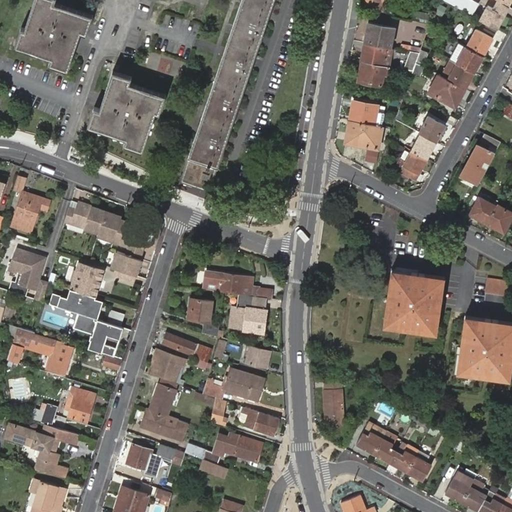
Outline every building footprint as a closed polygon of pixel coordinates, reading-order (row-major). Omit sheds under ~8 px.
[(87,34),(92,19),(94,16),(55,2),(55,0),(33,0),(24,28),(21,27),(15,43),(38,51),(39,48),(45,50),(45,53),(52,55),(50,59),(49,64),(59,67),(68,71),(81,32),(87,34)] [(247,0),(244,11),(267,20),(272,7),(252,0),(247,0)] [(473,0),(444,0),(461,9),(462,8),(473,14),(479,3),(473,0)] [(488,6),(481,21),(498,30),(506,15),(510,8),(499,1),(495,10),(488,6)] [(228,57),(222,74),(246,82),(252,66),(244,64),(255,33),(262,35),(267,20),(244,11),(238,27),(243,28),(241,37),(239,37),(234,51),(236,51),(233,60),(228,57)] [(379,24),(381,16),(370,14),(368,22),(379,24)] [(386,46),(391,47),(395,28),(367,22),(364,42),(386,46)] [(238,27),(228,57),(233,60),(236,51),(234,51),(239,37),(241,37),(243,28),(238,27)] [(476,29),(466,47),(483,56),(493,38),(476,29)] [(244,64),(252,66),(262,35),(255,33),(244,64)] [(386,46),(364,42),(361,60),(382,65),(386,46)] [(466,47),(459,43),(450,59),(451,59),(474,72),(483,56),(466,47)] [(420,52),(411,50),(405,69),(413,70),(416,62),(420,52)] [(451,59),(442,76),(465,89),(474,72),(451,59)] [(382,65),(361,60),(357,81),(381,85),(384,73),(387,73),(388,66),(382,65)] [(112,70),(98,109),(93,107),(87,122),(86,126),(124,139),(123,144),(139,150),(143,151),(156,113),(159,114),(164,98),(165,94),(129,82),(131,76),(120,73),(112,70)] [(218,87),(242,95),(246,82),(222,74),(218,87)] [(442,76),(439,74),(429,92),(455,106),(465,89),(442,76)] [(209,192),(226,143),(218,140),(229,108),(237,111),(242,95),(218,87),(212,103),(218,105),(215,113),(213,113),(208,127),(210,128),(207,137),(202,135),(198,133),(190,156),(188,155),(179,181),(209,192)] [(352,120),(373,124),(377,104),(353,100),(351,109),(354,109),(352,120)] [(511,121),(511,105),(507,102),(500,113),(511,121)] [(212,103),(202,135),(207,137),(210,128),(208,127),(213,113),(215,113),(218,105),(212,103)] [(218,140),(226,143),(237,111),(229,108),(218,140)] [(428,116),(419,132),(421,133),(436,141),(445,125),(428,116)] [(352,120),(349,119),(345,142),(377,148),(381,126),(373,124),(352,120)] [(421,133),(412,150),(426,159),(436,141),(421,133)] [(500,143),(499,143),(484,134),(480,141),(496,150),(500,143)] [(477,184),(494,154),(490,151),(489,152),(476,145),(460,174),(477,184)] [(426,159),(412,150),(400,171),(414,180),(426,159)] [(24,177),(18,175),(13,187),(20,190),(24,177)] [(45,210),(48,201),(23,191),(11,224),(30,231),(38,208),(45,210)] [(469,214),(485,223),(495,205),(478,196),(469,214)] [(119,215),(75,201),(73,209),(68,222),(96,231),(95,234),(126,245),(124,253),(117,251),(112,267),(118,269),(135,275),(136,275),(141,259),(136,257),(146,230),(135,226),(136,224),(118,218),(119,215)] [(495,205),(485,223),(503,232),(511,213),(511,212),(495,203),(495,205)] [(35,299),(39,300),(45,282),(38,279),(45,257),(15,248),(10,264),(19,267),(18,272),(21,273),(18,283),(35,288),(32,298),(35,299)] [(96,297),(105,270),(79,261),(71,289),(72,289),(94,296),(96,297)] [(132,282),(135,275),(118,269),(115,276),(132,282)] [(248,287),(250,275),(206,270),(204,288),(218,291),(218,289),(227,290),(227,292),(240,293),(241,286),(248,287)] [(423,287),(424,279),(425,274),(410,273),(409,277),(408,285),(423,287)] [(418,319),(417,327),(433,329),(439,281),(424,279),(423,287),(408,285),(409,277),(395,275),(388,323),(402,325),(411,326),(412,319),(418,319)] [(485,292),(505,294),(505,297),(511,298),(511,296),(511,284),(507,284),(507,281),(487,279),(485,292)] [(266,297),(272,298),(273,289),(259,287),(257,296),(266,297)] [(96,318),(102,301),(94,299),(94,296),(72,289),(69,299),(61,297),(58,306),(61,307),(81,314),(96,318)] [(266,297),(257,296),(243,294),(241,306),(236,306),(235,316),(240,317),(238,329),(263,333),(266,310),(265,310),(266,297)] [(216,335),(218,321),(209,319),(213,300),(192,296),(187,316),(204,320),(201,331),(216,335)] [(240,317),(235,316),(236,306),(231,305),(228,327),(238,329),(240,317)] [(119,325),(123,313),(112,310),(108,322),(119,325)] [(96,318),(81,314),(78,325),(96,331),(91,349),(113,356),(116,348),(104,344),(107,335),(120,339),(123,327),(96,318)] [(484,317),(483,322),(482,330),(497,332),(498,324),(499,319),(484,317)] [(417,331),(417,327),(418,319),(412,319),(411,326),(402,325),(402,329),(417,331)] [(482,330),(483,322),(468,320),(461,369),(476,370),(485,371),(485,365),(492,366),(491,372),(506,374),(511,334),(511,326),(498,324),(497,332),(482,330)] [(18,326),(14,340),(32,346),(34,340),(54,346),(47,368),(65,374),(73,348),(65,345),(66,343),(36,334),(37,332),(18,326)] [(162,342),(191,353),(195,344),(165,333),(162,342)] [(222,359),(224,354),(227,341),(219,339),(214,356),(222,359)] [(203,368),(211,347),(199,343),(191,364),(203,368)] [(12,344),(8,359),(11,359),(18,361),(23,348),(12,344)] [(266,368),(270,351),(250,346),(245,362),(266,368)] [(150,368),(148,373),(162,377),(179,383),(182,384),(184,380),(177,378),(180,366),(183,367),(186,359),(156,349),(154,357),(155,357),(158,358),(154,370),(151,368),(150,368)] [(103,365),(118,369),(121,361),(105,357),(103,365)] [(322,367),(329,371),(333,362),(326,359),(322,367)] [(485,371),(476,370),(476,375),(490,377),(491,372),(492,366),(485,365),(485,371)] [(257,390),(261,377),(232,367),(225,388),(258,400),(261,391),(257,390)] [(216,396),(218,397),(222,385),(213,383),(214,378),(208,376),(204,392),(216,396)] [(179,383),(162,377),(159,384),(177,390),(179,383)] [(322,389),(324,419),(332,418),(332,428),(345,427),(345,417),(342,418),(341,379),(323,380),(324,389),(322,389)] [(150,410),(168,416),(177,390),(159,384),(150,410)] [(69,415),(87,421),(95,394),(71,387),(65,408),(70,409),(69,415)] [(215,397),(216,396),(204,392),(200,391),(198,397),(214,403),(215,397)] [(211,419),(225,424),(227,418),(222,416),(225,400),(215,397),(214,403),(211,419)] [(43,404),(41,411),(44,412),(42,421),(52,424),(57,407),(47,404),(47,405),(43,404)] [(249,415),(245,426),(274,435),(278,419),(244,407),(242,412),(249,415)] [(182,441),(188,423),(168,416),(150,410),(147,409),(141,427),(182,441)] [(238,423),(245,426),(249,415),(242,412),(238,423)] [(373,453),(382,438),(385,432),(368,422),(355,444),(356,444),(373,453)] [(55,465),(59,452),(54,450),(56,443),(51,441),(52,436),(58,438),(57,439),(76,445),(79,434),(45,423),(42,433),(9,423),(5,436),(43,448),(36,470),(65,478),(68,469),(55,465)] [(225,451),(256,461),(263,441),(241,434),(240,435),(230,432),(229,436),(219,434),(214,453),(205,450),(204,459),(218,464),(221,455),(223,455),(225,451)] [(398,447),(382,438),(373,453),(390,463),(398,447)] [(200,458),(203,448),(189,443),(186,453),(200,458)] [(126,464),(144,470),(143,473),(155,477),(159,464),(148,461),(151,451),(132,445),(126,464)] [(172,462),(181,465),(184,452),(176,449),(175,450),(161,445),(158,454),(172,459),(172,462)] [(415,456),(398,447),(390,463),(406,472),(415,456)] [(425,462),(415,456),(406,472),(422,481),(429,469),(423,466),(425,462)] [(225,477),(228,467),(218,464),(204,459),(201,469),(225,477)] [(461,502),(470,485),(474,479),(456,470),(444,493),(461,502)] [(35,480),(33,485),(65,495),(66,491),(66,490),(35,480)] [(144,511),(150,494),(122,484),(114,509),(121,511),(144,511)] [(33,485),(31,492),(37,494),(31,511),(59,511),(63,499),(65,495),(33,485)] [(477,511),(490,489),(483,486),(480,491),(470,485),(461,502),(477,511)] [(172,494),(157,488),(154,497),(164,500),(170,502),(172,494)] [(479,511),(498,511),(506,499),(490,489),(477,511),(479,511)] [(339,503),(343,511),(374,511),(372,506),(366,509),(360,494),(339,503)] [(506,499),(498,511),(511,511),(511,498),(507,496),(506,499)] [(242,511),(244,506),(225,500),(221,511),(242,511)]
